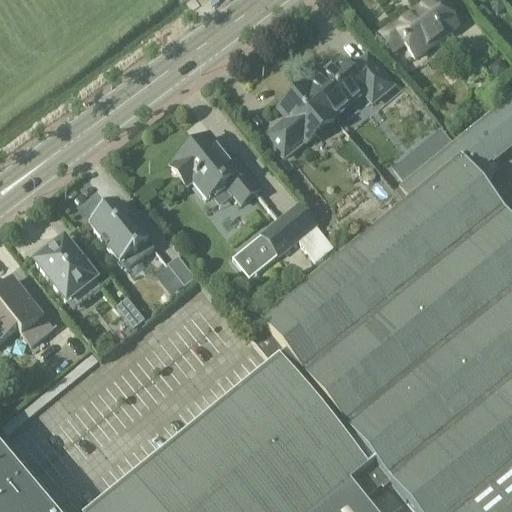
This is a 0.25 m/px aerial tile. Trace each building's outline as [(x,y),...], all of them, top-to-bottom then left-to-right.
[(404,47),(415,61),(456,29),(434,1),(410,20),(407,16),(380,37),(394,55),(404,47)] [(502,44),(511,54),(511,55),(511,54),(511,39),(510,37),(502,44)] [(341,66),(308,93),(331,121),(331,120),(363,94),(372,105),(390,90),(367,61),(349,76),(341,66)] [(308,93),(306,90),(278,113),(287,124),(266,141),(283,161),(304,144),(306,146),(334,123),(331,120),(331,121),(308,93)] [(511,100),(471,134),(494,163),(511,148),(511,100)] [(268,371),(358,480),(372,497),(381,490),(383,492),(389,485),(410,511),(511,511),(511,223),(475,179),(494,163),(471,134),(400,192),(409,204),(260,326),(261,327),(246,339),(270,369),(268,371)] [(224,189),(240,209),(257,195),(227,158),(222,161),(206,141),(174,167),(175,169),(170,173),(185,192),(195,184),(209,201),(224,189)] [(142,264),(155,254),(149,246),(148,245),(118,208),(117,206),(112,211),(109,207),(91,221),(94,225),(89,229),(90,230),(120,268),(119,268),(120,269),(123,267),(122,266),(133,258),(135,260),(137,258),(142,264)] [(232,263),(248,282),(314,225),(298,206),(232,263)] [(328,236),(335,245),(346,236),(339,228),(328,236)] [(89,305),(101,295),(64,248),(59,253),(56,249),(38,263),(41,267),(36,271),(67,310),(83,297),(89,305)] [(163,266),(181,287),(192,278),(174,257),(163,266)] [(31,350),(52,333),(12,284),(0,293),(0,346),(16,334),(21,341),(22,339),(31,350)] [(112,309),(130,331),(141,322),(123,300),(112,309)] [(318,511),(358,480),(268,371),(93,511),(318,511)] [(0,511),(41,511),(0,461),(0,511)] [(358,480),(318,511),(368,511),(362,505),(372,497),(358,480)]
